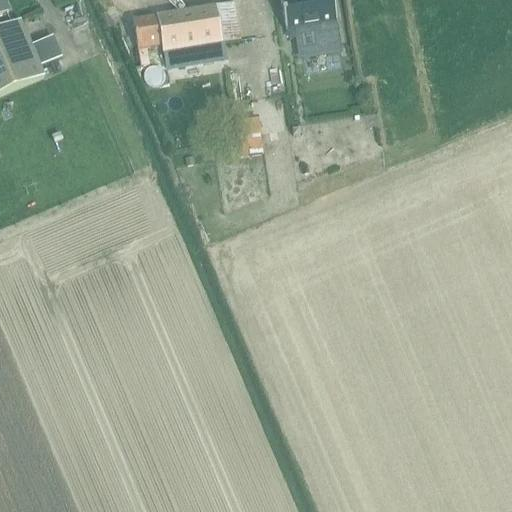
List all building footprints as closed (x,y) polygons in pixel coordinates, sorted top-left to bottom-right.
[(0,0),(0,97),(43,79),(38,67),(30,47),(19,22),(11,26),(5,15),(8,14),(1,0),(0,0)] [(331,0),(279,0),(284,32),(287,32),(296,30),(297,39),(301,59),(340,53),(335,24),(336,24),(331,0)] [(233,5),(132,22),(140,68),(148,66),(146,50),(154,49),(161,48),(162,55),(163,55),(166,69),(211,62),(208,47),(221,45),(240,42),(233,5)] [(61,30),(43,37),(50,57),(68,50),(61,30)] [(258,126),(234,129),(237,145),(261,141),(258,126)]
